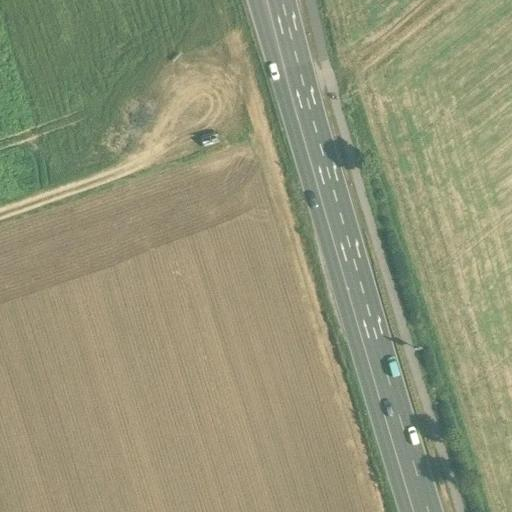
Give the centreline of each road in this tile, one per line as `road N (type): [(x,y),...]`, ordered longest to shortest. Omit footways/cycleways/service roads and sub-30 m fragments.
road 1 (primary): [(426,511),(272,0)]
road 2 (track): [(254,130),(375,511)]
road 3 (track): [(254,130),(0,217)]
road 4 (track): [(438,0),(303,106)]
